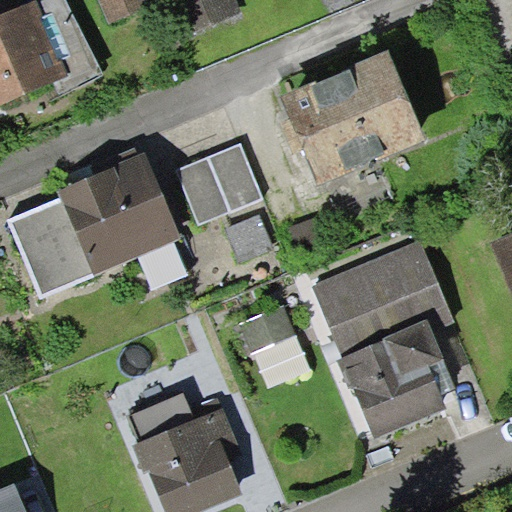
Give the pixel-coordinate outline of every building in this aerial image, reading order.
[(36,0),(32,0),(0,13),(0,102),(53,80),(69,73),(36,0)] [(36,0),(69,73),(53,80),(60,94),(104,74),(65,0),(36,0)] [(151,5),(148,0),(101,0),(111,22),(151,5)] [(237,0),(163,0),(179,37),(242,11),(237,0)] [(426,139),(389,50),(280,95),(318,184),(426,139)] [(241,142),(176,168),(199,225),(264,198),(241,142)] [(181,238),(145,153),(58,190),(94,275),(181,238)] [(320,211),(285,225),(299,257),(333,243),(320,211)] [(260,213),(225,228),(239,262),(275,247),(260,213)] [(511,231),(490,241),(511,293),(511,231)] [(421,240),(312,285),(343,357),(337,360),(350,390),(353,388),(374,438),(447,408),(441,394),(429,365),(444,358),(432,331),(455,321),(421,240)] [(295,332),(283,303),(234,324),(247,353),(295,332)] [(456,388),(444,358),(429,365),(441,394),(456,388)] [(143,440),(195,419),(184,392),(131,413),(143,440)] [(143,440),(133,444),(145,473),(149,471),(166,511),(195,511),(243,492),(229,457),(242,452),(223,407),(195,419),(143,440)] [(0,511),(27,511),(15,483),(0,488),(0,511)]
